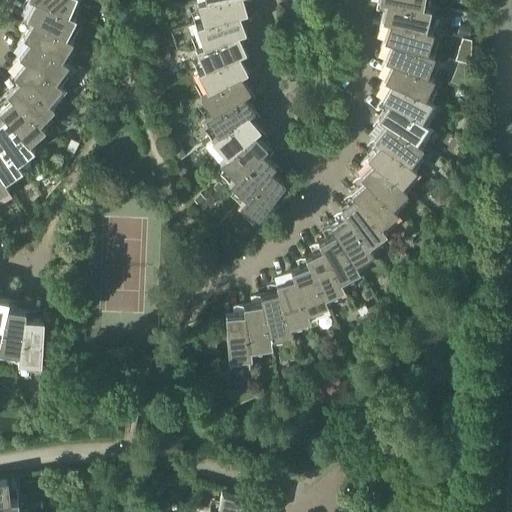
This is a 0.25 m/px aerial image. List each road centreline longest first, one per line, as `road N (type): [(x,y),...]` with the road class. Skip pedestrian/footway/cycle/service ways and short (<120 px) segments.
road 1 (residential): [(318,198),(292,163),(266,0)]
road 2 (residential): [(318,198),(351,141),(362,69),(353,0)]
road 3 (residential): [(208,303),(242,281),(318,198)]
